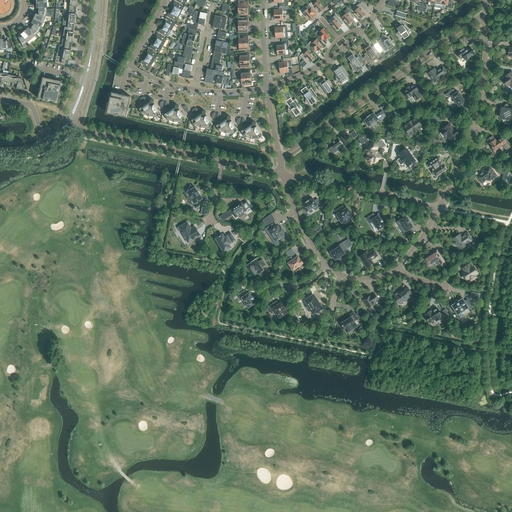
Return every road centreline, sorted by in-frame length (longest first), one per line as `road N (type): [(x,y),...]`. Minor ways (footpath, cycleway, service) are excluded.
road 1 (residential): [(279,158),(485,13)]
road 2 (residential): [(282,174),(316,252),(354,279),(399,266),(439,207)]
road 3 (residential): [(69,119),(91,132),(282,174)]
road 4 (residential): [(266,87),(193,91),(133,70),(167,0)]
road 5 (residential): [(439,207),(475,118),(485,13)]
road 6 (residential): [(282,174),(439,207)]
road 7 (residential): [(266,87),(325,61),(383,0)]
